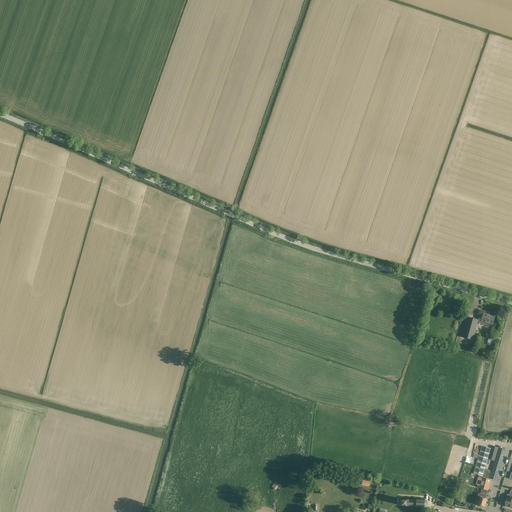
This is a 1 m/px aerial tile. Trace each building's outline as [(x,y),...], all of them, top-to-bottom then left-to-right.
[(483,314),(481,324),(489,326),(490,324),(493,325),(495,317),(483,314)] [(467,317),(461,337),(471,340),(474,328),(473,328),(476,319),(467,317)] [(482,446),(473,473),(479,475),(479,477),(482,478),(483,478),(485,478),(485,477),(496,480),(505,450),(498,448),(491,472),(485,471),(489,459),(492,449),(482,446)] [(479,493),(477,500),(479,500),(478,505),(482,506),(481,507),(485,508),(485,507),(486,507),(486,504),(487,499),(486,498),(491,480),(485,478),(483,478),(482,478),(480,488),(482,488),(480,494),(479,493)] [(280,485),(275,481),(271,487),(276,490),(280,485)] [(421,499),(416,499),(416,500),(406,499),(406,500),(400,499),(400,505),(405,506),(415,507),(415,508),(420,508),(420,507),(423,507),(424,508),(425,508),(424,507),(426,506),(427,506),(427,505),(426,505),(426,503),(427,503),(427,502),(426,502),(425,501),(425,500),(424,499),(424,500),(421,500),(421,499)]
